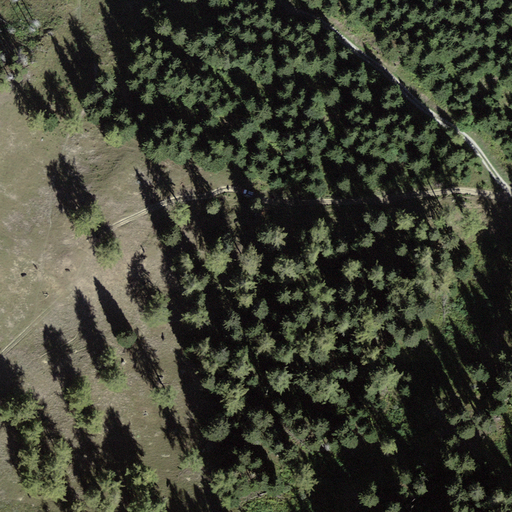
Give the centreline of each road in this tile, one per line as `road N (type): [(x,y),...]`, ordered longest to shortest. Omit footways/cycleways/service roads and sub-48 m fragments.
road 1 (track): [(32,324),(81,272),(102,234),(181,199),(235,189),(278,205),(449,192),(511,198)]
road 2 (track): [(271,0),(314,19),(373,63),(470,142),(511,193)]
